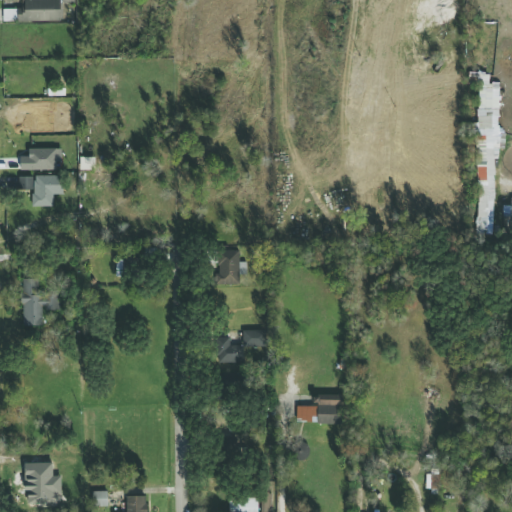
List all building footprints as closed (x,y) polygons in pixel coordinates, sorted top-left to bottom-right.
[(60,21),(59,3),(69,3),(69,0),(24,0),(23,0),(23,10),(3,10),(3,23),(60,21)] [(474,234),(493,234),(494,160),(498,160),(498,149),(504,149),(505,134),(498,134),(499,90),(487,89),(487,85),(477,85),(477,124),(476,124),(474,234)] [(61,149),(28,150),(28,156),(20,157),(20,171),(56,171),(56,163),(61,162),(61,149)] [(53,177),(33,177),(32,207),(52,207),(53,177)] [(16,192),(32,192),(33,179),(16,178),(16,192)] [(502,217),(511,217),(511,198),(510,199),(510,207),(503,206),(502,217)] [(218,285),(239,285),(239,275),(246,275),(246,263),(239,263),(239,251),(219,251),(218,285)] [(22,280),(21,326),(42,327),(42,311),(60,311),(60,293),(38,292),(38,280),(22,280)] [(242,347),(265,348),(266,331),(242,331),(242,347)] [(243,363),(243,346),(229,346),(229,338),(218,338),(219,364),(243,363)] [(342,396),(312,396),(312,407),(296,407),(296,424),(342,424),(342,396)] [(440,476),(426,475),(425,489),(439,490),(440,476)] [(93,492),(92,507),(107,507),(107,493),(93,492)] [(145,511),(145,497),(126,497),(126,511),(145,511)] [(256,511),(257,499),(229,499),(228,511),(256,511)]
